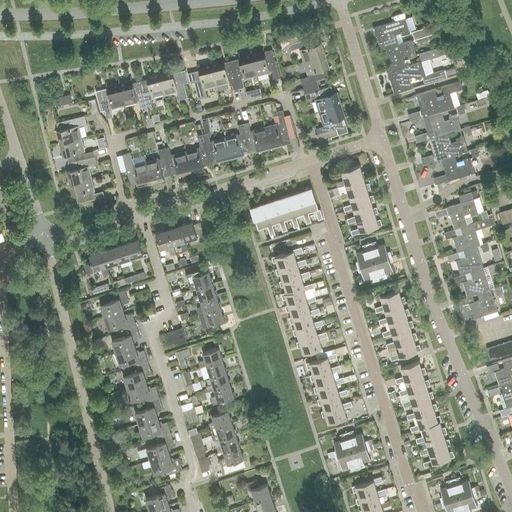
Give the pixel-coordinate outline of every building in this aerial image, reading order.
[(385,48),(399,44),(395,34),(401,32),(402,35),(409,33),(405,18),(373,28),(380,50),(385,48)] [(432,34),(432,33),(444,30),(442,23),(430,27),(430,26),(412,32),(414,40),(432,34)] [(304,61),(324,55),(320,43),(318,44),(315,36),(289,44),(291,50),(300,47),(300,49),(304,61)] [(391,70),(405,66),(402,56),(408,54),(409,57),(416,55),(412,40),(399,44),(385,48),(391,70)] [(421,61),(439,56),(439,55),(450,51),(448,45),(437,49),(437,48),(418,53),(421,61)] [(251,53),(256,75),(269,72),(269,70),(275,69),(271,50),(264,52),(263,49),(251,53)] [(244,78),(256,75),(251,53),(238,56),(239,60),(232,62),(238,88),(244,87),(241,78),(244,77),(244,78)] [(304,89),(317,84),(316,80),(328,76),(325,68),(328,67),(324,55),(304,61),(308,74),(309,76),(300,78),(301,84),(303,84),(304,89)] [(224,64),(223,60),(211,63),(216,85),(228,82),(229,84),(231,85),(232,85),(233,90),(238,88),(232,62),(224,64)] [(416,79),(422,76),(425,76),(425,75),(426,75),(421,61),(419,62),(405,66),(391,70),(386,71),(393,94),(412,88),(409,78),(415,76),(416,79)] [(216,85),(211,63),(198,66),(199,70),(188,73),(190,84),(194,83),(195,88),(198,99),(206,97),(204,88),(216,85)] [(443,70),(426,75),(425,75),(425,76),(428,83),(446,77),(457,73),(455,67),(443,70)] [(159,72),(165,94),(177,91),(179,100),(187,97),(184,87),(185,87),(184,83),(188,82),(185,70),(181,71),(172,73),(171,69),(159,72)] [(153,97),(165,94),(159,72),(147,75),(148,79),(140,81),(147,108),(152,106),(150,97),(152,97),(153,97)] [(147,108),(140,81),(132,83),(131,79),(119,82),(124,104),(136,101),(139,100),(141,109),(147,108)] [(422,116),(441,111),(454,107),(450,92),(462,89),(460,81),(442,87),(443,94),(442,94),(443,97),(437,98),(434,88),(416,94),(422,116)] [(112,108),(124,104),(119,82),(106,85),(107,90),(99,92),(101,100),(98,101),(100,110),(104,109),(106,118),(112,117),(110,108),(112,107),(112,108)] [(319,111),(339,105),(336,93),(333,94),(331,86),(319,89),(317,84),(304,89),(305,94),(304,94),(306,99),(315,97),(316,99),(319,111)] [(489,89),(476,93),(478,99),(491,95),(489,89)] [(61,105),(72,102),(70,94),(59,97),(61,105)] [(93,98),(88,100),(92,113),(97,111),(93,98)] [(463,105),(462,104),(456,106),(459,114),(471,110),(468,103),(463,105)] [(339,105),(319,111),(323,123),(324,126),(315,128),(317,134),(325,131),(328,138),(331,137),(331,136),(348,131),(346,125),(343,126),(341,118),(343,117),(339,105)] [(434,137),(448,132),(461,128),(457,114),(449,116),(450,119),(444,120),(441,111),(422,116),(429,138),(434,137)] [(266,127),(271,147),(283,144),(282,142),(290,140),(283,113),(277,115),(280,124),(278,124),(266,127)] [(60,143),(81,138),(78,126),(87,124),(84,115),(74,118),(58,122),(60,130),(57,130),(60,143)] [(271,147),(266,127),(253,130),(250,131),(248,122),(243,123),(250,150),(258,148),(258,150),(271,147)] [(243,152),(250,150),(243,123),(238,125),(240,134),(238,134),(225,137),(231,157),(243,154),(243,152)] [(463,128),(466,135),(471,134),(469,126),(463,128)] [(440,159),(454,154),(468,150),(463,135),(456,137),(456,140),(451,142),(448,132),(434,137),(440,159)] [(231,157),(225,137),(213,140),(213,141),(210,141),(208,133),(203,134),(210,160),(218,158),(219,160),(231,157)] [(211,164),(210,160),(203,134),(197,135),(200,148),(199,148),(186,151),(192,171),(204,168),(203,166),(211,164)] [(68,162),(95,156),(93,151),(84,153),(84,151),(81,138),(60,143),(63,155),(66,155),(68,162)] [(192,171),(186,151),(174,155),(171,155),(169,147),(164,148),(171,174),(179,172),(180,175),(192,171)] [(470,149),(472,157),(478,155),(476,147),(470,149)] [(146,161),(152,182),(164,178),(163,176),(171,174),(164,148),(158,149),(160,158),(159,159),(159,158),(146,161)] [(152,182),(146,161),(133,164),(131,153),(124,154),(126,166),(131,184),(139,182),(140,185),(152,182)] [(454,154),(440,159),(447,181),(474,172),(470,157),(462,160),(463,163),(457,164),(454,154)] [(70,183),(91,178),(88,166),(97,164),(95,156),(68,162),(70,170),(67,171),(70,183)] [(414,166),(420,185),(432,182),(427,162),(414,166)] [(344,183),(362,177),(367,176),(365,172),(361,173),(359,166),(341,171),(344,180),(336,182),(337,186),(345,184),(344,183)] [(348,195),(366,190),(370,189),(369,184),(365,185),(362,177),(344,183),(345,184),(347,191),(339,194),(341,198),(348,196),(348,195)] [(91,178),(70,183),(73,195),(76,195),(78,203),(94,199),(104,196),(103,191),(94,193),(93,191),(94,190),(91,178)] [(305,214),(308,213),(314,211),(318,223),(324,221),(323,218),(320,209),(318,210),(311,188),(299,192),(305,214)] [(352,208),(370,202),(374,201),(373,196),(368,197),(366,190),(348,195),(348,196),(351,203),(343,206),(344,210),(352,208)] [(311,222),(308,213),(305,214),(299,192),(287,196),(294,218),(296,217),(303,215),(305,223),(311,222)] [(299,226),(296,217),(294,218),(287,196),(273,200),(280,222),(284,221),(291,219),(293,227),(299,226)] [(478,212),(473,198),(446,207),(453,229),(461,226),(488,217),(486,210),(478,212)] [(287,230),(284,221),(280,222),(273,200),(261,204),(268,226),(272,225),(279,223),(281,231),(287,230)] [(355,220),(373,214),(378,213),(376,207),(372,209),(370,202),(352,208),(354,216),(347,218),(348,223),(356,220),(355,220)] [(275,234),(272,225),(268,226),(261,204),(250,208),(258,230),(267,227),(269,235),(275,234)] [(503,223),(509,221),(505,210),(499,212),(503,223)] [(355,220),(356,220),(358,228),(350,230),(352,235),(359,233),(359,232),(382,225),(380,220),(376,221),(373,214),(355,220)] [(457,251),(463,249),(477,245),(480,244),(481,244),(476,229),(495,223),(493,216),(488,217),(461,226),(463,233),(452,237),(457,251)] [(180,226),(185,241),(197,237),(197,236),(204,234),(200,223),(193,225),(192,222),(180,226)] [(185,241),(180,226),(168,230),(173,245),(180,243),(182,252),(188,250),(185,241)] [(176,254),(173,245),(168,230),(156,234),(161,249),(168,247),(170,256),(176,254)] [(125,244),(130,259),(143,254),(139,239),(125,244)] [(371,242),(368,243),(374,261),(391,256),(389,251),(387,252),(384,244),(375,246),(374,242),(371,243),(371,242)] [(486,242),(481,244),(480,244),(483,252),(489,250),(486,242)] [(374,261),(368,243),(365,244),(366,245),(363,246),(364,250),(355,253),(358,261),(355,261),(357,266),(374,261)] [(118,263),(130,259),(125,244),(113,247),(118,263)] [(459,275),(470,271),(484,267),(477,245),(463,249),(466,257),(455,260),(459,275)] [(107,266),(118,263),(113,247),(102,251),(107,266)] [(297,263),(296,262),(294,254),(302,251),(301,247),(292,250),(293,251),(272,257),(273,262),(277,261),(279,268),(297,263)] [(109,275),(107,266),(102,251),(89,255),(91,261),(84,264),(87,273),(101,268),(104,277),(109,275)] [(384,277),(383,274),(383,272),(392,270),(390,262),(392,261),(391,256),(374,261),(379,279),(382,279),(382,277),(384,277)] [(280,273),(283,280),(300,275),(300,273),(298,266),(306,263),(305,259),(296,262),(297,263),(279,268),(276,269),(277,274),(280,273)] [(377,280),(379,279),(374,261),(357,266),(358,271),(361,271),(363,279),(373,276),(374,280),(376,279),(377,280)] [(493,263),(487,266),(490,273),(496,271),(493,263)] [(197,288),(212,283),(208,271),(200,273),(197,264),(184,268),(187,276),(192,274),(193,276),(195,283),(190,285),(191,290),(197,288)] [(477,293),(491,289),(484,267),(470,271),(472,278),(462,282),(466,297),(477,293)] [(284,285),(286,292),(304,287),(304,286),(301,278),(310,275),(309,274),(314,272),(313,269),(300,273),(300,275),(283,280),(279,282),(281,286),(284,285)] [(201,301),(216,296),(212,283),(197,288),(199,295),(193,296),(195,302),(201,301)] [(306,299),(307,298),(305,290),(310,289),(314,288),(313,283),(304,286),(304,287),(286,292),(281,294),(282,299),(286,298),(288,305),(306,299)] [(109,289),(107,284),(91,288),(93,294),(109,289)] [(500,285),(494,287),(497,295),(502,293),(500,285)] [(491,289),(477,293),(479,300),(469,304),(473,318),(498,311),(491,289)] [(101,304),(105,316),(123,311),(121,305),(128,302),(124,290),(111,294),(113,300),(101,304)] [(384,309),(402,303),(406,302),(404,297),(400,299),(398,290),(380,296),(383,305),(375,308),(376,312),(384,309)] [(200,313),(220,307),(216,296),(201,301),(202,306),(197,308),(199,314),(200,313)] [(290,310),(292,317),(310,312),(309,310),(307,303),(316,300),(315,296),(307,298),(306,299),(288,305),(284,306),(286,311),(290,310)] [(388,320),(405,315),(410,314),(408,309),(404,310),(402,303),(384,309),(387,317),(378,320),(380,324),(388,322),(388,320)] [(220,307),(200,313),(199,314),(203,329),(209,327),(209,325),(224,320),(220,307)] [(313,324),(313,322),(310,315),(320,312),(318,308),(309,310),(310,312),(292,317),(288,318),(290,323),(293,322),(296,329),(313,324)] [(124,317),(123,311),(105,316),(109,329),(121,325),(123,330),(136,326),(132,314),(124,317)] [(392,333),(409,327),(413,326),(412,321),(408,322),(405,315),(388,320),(388,322),(390,329),(382,332),(384,336),(392,333)] [(317,336),(317,334),(314,327),(323,324),(322,320),(313,322),(313,324),(296,329),(292,330),(294,336),(298,335),(300,341),(317,336)] [(117,353),(134,347),(132,341),(140,339),(136,326),(123,330),(125,337),(113,341),(117,353)] [(170,331),(174,343),(174,346),(187,342),(182,327),(170,331)] [(387,348),(396,346),(395,345),(413,339),(417,338),(416,333),(411,334),(409,327),(392,333),(394,341),(386,344),(387,348)] [(167,345),(174,343),(170,331),(163,333),(167,345)] [(317,336),(300,341),(296,342),(297,347),(301,346),(304,354),(321,348),(318,339),(327,336),(326,332),(317,334),(317,336)] [(395,345),(396,346),(398,353),(390,356),(391,360),(399,357),(400,356),(401,360),(407,358),(406,355),(421,350),(419,345),(415,346),(413,339),(395,345)] [(507,354),(511,352),(511,350),(509,340),(503,342),(507,354)] [(501,356),(507,354),(503,342),(498,344),(501,356)] [(496,357),(501,356),(498,344),(492,346),(496,357)] [(490,359),(496,357),(492,346),(486,348),(490,359)] [(134,347),(117,353),(121,365),(133,361),(135,367),(148,363),(144,350),(136,353),(134,347)] [(176,352),(181,368),(187,366),(184,357),(190,355),(188,348),(176,352)] [(207,365),(222,360),(218,348),(203,353),(205,359),(198,362),(200,367),(207,365)] [(331,368),(328,360),(337,357),(336,353),(326,356),(326,357),(305,363),(307,369),(310,368),(313,374),(331,368)] [(501,385),(511,381),(511,357),(502,360),(505,368),(494,371),(498,386),(501,385)] [(210,377),(226,372),(222,360),(207,365),(210,377)] [(405,379),(423,374),(426,373),(424,368),(421,369),(419,361),(401,367),(404,376),(395,379),(397,383),(405,381),(405,379)] [(124,377),(128,389),(146,383),(144,376),(151,374),(148,363),(135,367),(136,373),(124,377)] [(335,380),(334,380),(332,372),(341,369),(339,365),(331,368),(313,374),(309,375),(311,380),(314,379),(316,386),(335,380)] [(186,380),(187,385),(192,383),(191,379),(188,371),(183,372),(185,380),(186,380)] [(208,392),(214,389),(230,384),(226,372),(210,377),(213,384),(206,386),(208,392)] [(409,391),(427,386),(430,385),(428,380),(425,381),(423,374),(405,379),(405,381),(408,388),(399,390),(401,395),(409,393),(409,391)] [(339,393),(338,391),(336,384),(344,381),(343,377),(334,380),(335,380),(316,386),(313,387),(315,392),(318,391),(320,398),(339,393)] [(511,405),(511,381),(501,385),(503,392),(500,392),(505,408),(511,405)] [(146,403),(159,399),(155,386),(148,389),(146,383),(128,389),(132,401),(144,397),(146,403)] [(230,384),(214,389),(217,396),(211,398),(213,404),(219,402),(234,397),(230,384)] [(412,403),(430,398),(433,397),(432,392),(429,393),(427,386),(409,391),(409,393),(411,400),(403,403),(404,408),(413,405),(412,403)] [(342,404),(342,403),(340,396),(348,393),(347,388),(338,391),(339,393),(320,398),(317,399),(319,404),(322,403),(324,410),(342,404)] [(416,415),(434,409),(437,408),(436,404),(433,405),(430,398),(412,403),(413,405),(415,413),(407,415),(408,419),(417,417),(416,415)] [(139,424),(157,419),(155,413),(163,411),(159,399),(146,403),(148,408),(135,412),(139,424)] [(342,404),(324,410),(321,411),(322,417),(325,416),(327,423),(346,417),(343,408),(352,405),(350,400),(342,403),(342,404)] [(184,418),(196,414),(195,408),(182,412),(184,418)] [(216,427),(231,422),(227,409),(212,414),(214,421),(208,423),(210,429),(216,427)] [(422,427),(439,422),(441,421),(439,416),(436,417),(434,409),(416,415),(417,417),(419,424),(410,427),(412,432),(422,429),(422,427)] [(125,410),(114,414),(116,420),(127,417),(125,410)] [(196,414),(184,418),(186,423),(198,420),(196,414)] [(157,438),(170,433),(167,422),(159,425),(157,419),(139,424),(143,437),(155,433),(157,438)] [(220,439),(235,434),(231,422),(216,427),(218,433),(212,435),(214,441),(220,439)] [(425,439),(443,434),(446,433),(445,428),(441,429),(439,422),(422,427),(422,429),(424,435),(416,438),(417,443),(426,440),(425,439)] [(352,450),(369,445),(368,440),(365,440),(362,432),(353,435),(352,431),(349,432),(349,431),(346,432),(352,450)] [(335,455),(352,450),(346,432),(344,433),(344,434),(341,435),(343,439),(333,442),(336,450),(333,450),(335,455)] [(147,448),(151,460),(169,455),(167,449),(174,446),(170,433),(157,438),(159,444),(147,448)] [(224,451),(239,446),(235,434),(220,439),(221,444),(215,445),(218,453),(224,451)] [(429,451),(447,446),(450,445),(448,440),(445,441),(443,434),(425,439),(426,440),(428,448),(420,450),(421,455),(429,452),(429,451)] [(200,439),(192,442),(194,447),(202,445),(200,439)] [(352,450),(358,468),(360,467),(360,466),(362,466),(361,461),(371,458),(368,450),(371,450),(369,445),(352,450)] [(239,446),(224,451),(226,458),(220,460),(222,465),(243,459),(239,446)] [(429,451),(429,452),(432,460),(423,462),(425,467),(433,464),(433,463),(454,456),(452,452),(449,453),(447,446),(429,451)] [(355,469),(358,468),(352,450),(335,455),(336,460),(339,459),(342,467),(351,465),(352,469),(355,468),(355,469)] [(198,459),(205,457),(204,451),(196,454),(198,459)] [(169,455),(151,460),(155,473),(167,469),(170,479),(176,477),(175,472),(182,470),(178,458),(171,461),(169,455)] [(205,457),(198,459),(202,472),(209,469),(208,464),(211,463),(209,456),(205,457)] [(377,491),(374,484),(383,481),(381,476),(372,479),(372,480),(351,487),(353,492),(356,490),(359,497),(377,491)] [(458,496),(475,491),(473,486),(471,487),(468,479),(459,482),(458,478),(455,479),(455,477),(452,478),(458,496)] [(439,497),(441,502),(458,496),(452,478),(449,479),(450,480),(447,481),(449,485),(440,488),(442,496),(439,497)] [(255,502),(270,497),(266,484),(259,486),(257,480),(245,484),(248,491),(251,490),(255,502)] [(149,510),(168,504),(166,499),(174,496),(170,484),(156,488),(158,494),(145,498),(149,510)] [(381,503),(378,496),(387,493),(385,488),(377,491),(359,497),(355,498),(357,503),(360,502),(363,509),(381,503)] [(475,491),(458,496),(462,511),(468,511),(469,511),(467,508),(477,505),(474,497),(477,496),(475,491)] [(232,494),(226,496),(229,504),(234,502),(232,494)] [(462,511),(458,496),(441,502),(443,507),(445,506),(447,511),(454,511),(457,511),(462,511)] [(258,511),(264,511),(274,509),(270,497),(255,502),(258,511)] [(383,511),(382,507),(391,505),(389,500),(381,503),(363,509),(359,510),(359,511),(383,511)]
